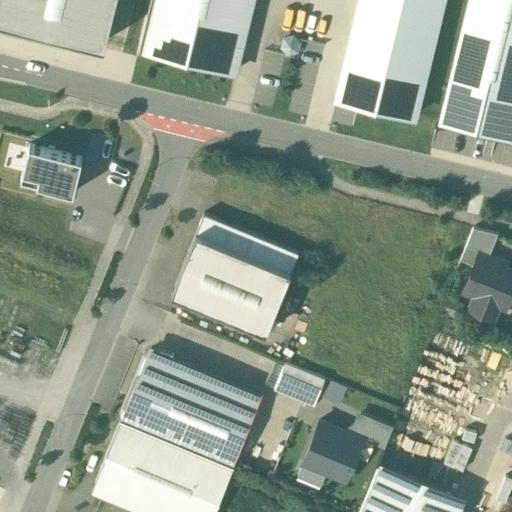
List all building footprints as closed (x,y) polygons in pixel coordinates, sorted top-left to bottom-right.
[(0,0),(0,12),(105,38),(114,0),(0,0)] [(252,0),(150,0),(139,47),(235,70),(252,0)] [(325,30),(330,9),(324,7),(326,0),(312,0),(306,25),(325,30)] [(445,0),(357,0),(335,91),(419,113),(445,0)] [(511,0),(467,0),(437,118),(511,137),(511,0)] [(83,156),(30,143),(21,178),(74,191),(83,156)] [(298,249),(204,211),(196,229),(291,268),(298,249)] [(498,232),(473,226),(460,258),(475,264),(483,268),(488,255),(498,232)] [(291,268),(196,229),(171,290),(266,329),(291,268)] [(488,255),(483,268),(475,264),(465,289),(476,294),(471,307),(492,316),(498,303),(504,305),(511,285),(511,269),(501,265),(502,261),(488,255)] [(150,343),(121,415),(234,461),(263,389),(150,343)] [(270,380),(322,397),(324,391),(344,397),(351,378),(279,354),(270,380)] [(213,511),(234,461),(121,415),(91,488),(151,511),(213,511)] [(363,433),(320,416),(303,458),(346,476),(363,433)] [(461,511),(467,498),(378,463),(358,511),(461,511)]
